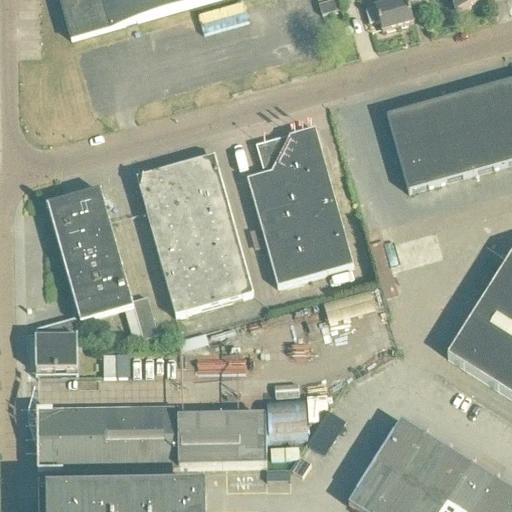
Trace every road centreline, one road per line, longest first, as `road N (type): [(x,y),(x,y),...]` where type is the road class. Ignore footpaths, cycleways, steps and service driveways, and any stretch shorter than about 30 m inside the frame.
road 1 (residential): [(511,37),(33,171),(10,169)]
road 2 (residential): [(8,511),(2,215),(10,169)]
road 3 (unknown): [(450,198),(410,281),(407,327),(417,346),(511,412)]
road 4 (unknown): [(450,198),(394,206),(382,195),(345,84)]
road 5 (residential): [(7,0),(10,169)]
